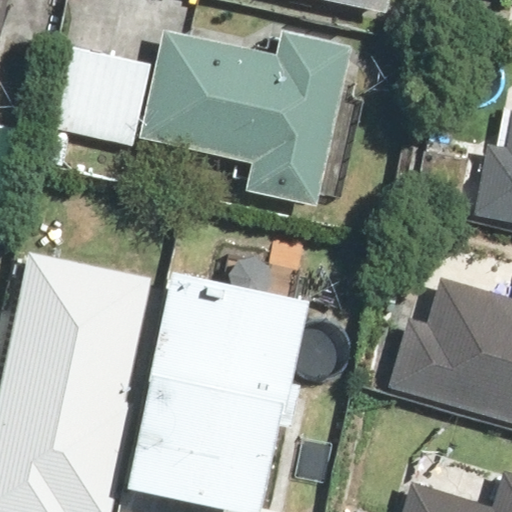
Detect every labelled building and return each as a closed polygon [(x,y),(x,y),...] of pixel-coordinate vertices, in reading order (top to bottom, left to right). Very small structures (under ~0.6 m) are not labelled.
[(377,0),(269,0),(373,22),(377,0)] [(158,24),(156,33),(126,134),(234,166),(227,191),(299,212),(344,57),(271,36),(266,56),(158,24)] [(137,65),(64,49),(46,130),(119,146),(137,65)] [(470,145),(457,219),(511,228),(511,106),(503,105),(495,150),(470,145)] [(155,266),(25,239),(0,360),(0,504),(37,511),(60,511),(63,500),(105,508),(155,266)] [(320,284),(171,252),(122,479),(271,511),(320,284)] [(401,317),(380,380),(511,423),(511,301),(511,304),(439,279),(424,324),(401,317)] [(511,511),(511,483),(505,481),(494,511),(411,485),(401,511),(511,511)]
